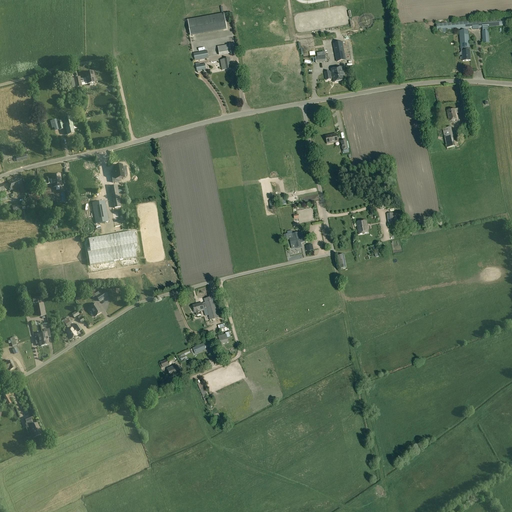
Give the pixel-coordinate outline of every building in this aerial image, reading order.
[(477,28),(506,26),(505,19),(476,21),(437,24),(437,31),(477,28)] [(213,35),(212,20),(186,22),(188,37),(213,35)] [(459,31),(460,49),(469,48),(468,30),(459,31)] [(342,42),(334,43),(337,62),(346,61),(342,42)] [(219,55),(231,53),(230,45),(218,47),(219,55)] [(195,62),(209,59),(207,51),(194,53),(195,62)] [(470,51),(462,52),(463,61),(470,60),(470,51)] [(222,70),(231,69),(230,59),(220,61),(222,70)] [(330,72),(325,73),(326,81),(331,80),(331,78),(333,78),(334,83),(345,81),(342,68),(331,70),(332,73),(330,73),(330,72)] [(88,85),(89,84),(90,86),(93,85),(93,83),(95,83),(93,72),(85,74),(86,78),(80,80),(80,78),(75,79),(76,88),(82,87),(81,84),(87,83),(88,85)] [(458,112),(461,112),(460,108),(447,111),(449,121),(457,120),(456,113),(458,113),(458,112)] [(71,117),(64,118),(67,128),(66,128),(68,135),(74,134),(73,130),(74,130),(71,117)] [(58,127),(56,119),(50,121),(52,128),(58,127)] [(451,128),(442,129),(447,149),(455,147),(451,128)] [(337,142),(336,134),(326,137),(328,144),(337,142)] [(27,159),(26,154),(8,159),(10,164),(27,159)] [(114,171),(111,172),(113,183),(119,181),(119,180),(119,179),(124,178),(124,176),(127,176),(126,171),(123,172),(122,167),(122,166),(119,166),(116,167),(114,167),(113,167),(114,171)] [(53,183),(53,187),(62,186),(60,175),(52,176),(52,179),(50,180),(44,181),(44,185),(50,184),(53,183)] [(11,188),(10,189),(10,190),(23,186),(20,178),(9,182),(11,188)] [(43,198),(52,197),(51,188),(44,189),(44,187),(41,187),(43,198)] [(28,192),(30,203),(40,200),(38,190),(28,192)] [(105,201),(92,204),(96,224),(109,222),(105,201)] [(387,214),(388,225),(397,224),(397,218),(394,219),(393,213),(387,214)] [(366,221),(357,223),(359,235),(368,233),(366,221)] [(134,232),(88,240),(89,246),(86,247),(90,266),(136,258),(135,252),(138,251),(134,232)] [(288,234),(283,235),(285,241),(290,240),(291,245),(295,245),(296,248),(302,247),(301,243),(305,242),(304,236),(303,237),(302,232),(292,234),(293,234),(288,235),(288,234)] [(346,268),(344,255),(337,256),(340,269),(346,268)] [(105,298),(102,293),(96,297),(99,302),(105,298)] [(213,297),(204,299),(209,321),(218,318),(213,297)] [(46,316),(44,303),(37,305),(40,317),(46,316)] [(95,317),(102,313),(96,304),(89,308),(95,317)] [(201,315),(200,312),(204,311),(202,304),(193,306),(195,313),(196,313),(197,316),(201,315)] [(75,313),(72,310),(71,311),(69,308),(67,309),(70,315),(72,315),(74,318),(79,315),(77,312),(75,313)] [(225,324),(218,326),(220,333),(220,332),(220,333),(227,331),(225,324)] [(77,335),(76,333),(78,333),(76,331),(73,328),(67,332),(71,339),(77,335)] [(40,346),(49,345),(48,340),(48,337),(47,338),(47,337),(50,336),(49,329),(44,330),(44,333),(38,335),(39,338),(35,339),(36,344),(40,343),(40,346)] [(226,335),(220,336),(221,339),(219,340),(221,344),(228,342),(226,335)] [(197,346),(199,350),(204,348),(205,349),(215,345),(214,342),(216,341),(215,337),(210,339),(211,340),(202,344),(203,344),(197,346)] [(6,370),(10,369),(10,370),(15,368),(12,361),(7,363),(7,364),(4,365),(6,370)] [(168,370),(171,377),(177,374),(177,375),(180,373),(177,366),(168,370)] [(204,399),(208,397),(202,382),(198,384),(204,399)] [(37,424),(29,427),(32,434),(31,434),(33,438),(41,434),(37,424)]
